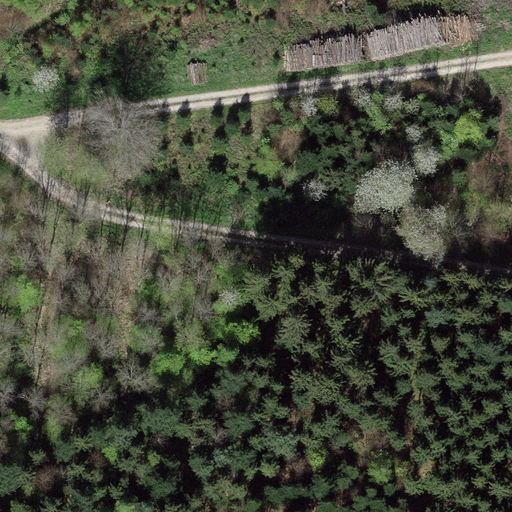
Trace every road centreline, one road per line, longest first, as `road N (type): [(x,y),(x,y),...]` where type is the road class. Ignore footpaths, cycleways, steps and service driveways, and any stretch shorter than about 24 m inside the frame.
road 1 (track): [(0,149),(41,183),(99,209),(232,238),(511,276)]
road 2 (track): [(511,56),(0,117)]
